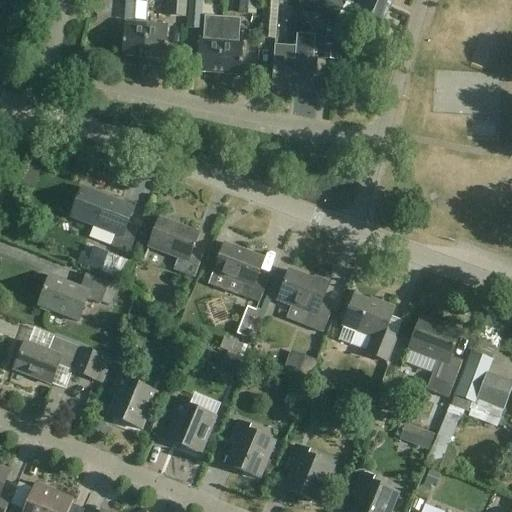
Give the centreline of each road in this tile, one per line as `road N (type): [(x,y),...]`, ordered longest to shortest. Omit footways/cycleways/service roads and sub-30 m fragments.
road 1 (tertiary): [(351,230),(21,101)]
road 2 (unclassified): [(377,141),(33,69)]
road 3 (unclassified): [(223,511),(0,420)]
road 4 (tertiary): [(511,292),(351,230)]
road 5 (unclassified): [(377,141),(430,0)]
